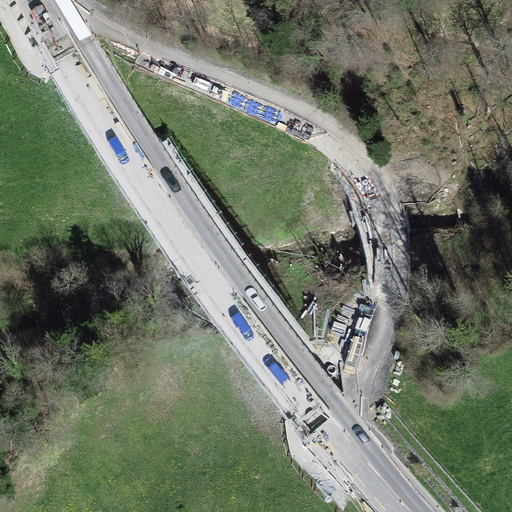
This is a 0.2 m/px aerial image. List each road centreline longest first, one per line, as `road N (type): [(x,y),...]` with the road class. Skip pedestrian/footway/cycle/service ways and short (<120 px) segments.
road 1 (primary): [(411,511),(285,361),(158,182),(48,0)]
road 2 (track): [(63,25),(99,20),(315,115),(354,142),(382,180),(399,227),(396,291)]
